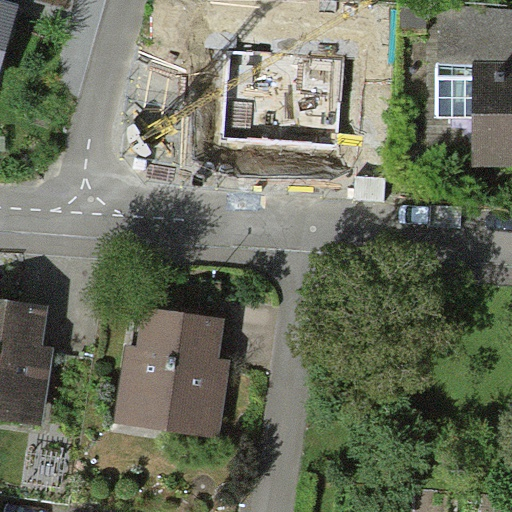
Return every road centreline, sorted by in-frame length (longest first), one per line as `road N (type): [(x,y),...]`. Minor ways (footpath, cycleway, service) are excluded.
road 1 (residential): [(273,511),(311,230)]
road 2 (residential): [(311,230),(81,211)]
road 3 (residential): [(81,211),(129,0)]
road 4 (residential): [(511,239),(311,230)]
